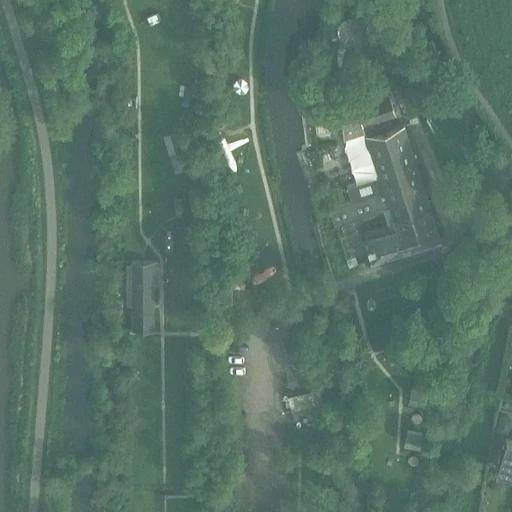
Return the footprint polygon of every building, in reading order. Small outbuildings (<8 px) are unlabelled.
[(390,97),(356,107),(365,136),(383,190),(391,215),(396,229),(382,233),(366,238),(372,258),(441,240),(435,219),(404,125),(390,129),(387,117),(396,115),(390,97)] [(334,225),(357,218),(383,209),(377,192),(329,208),(334,225)] [(173,195),(174,208),(175,208),(175,209),(176,209),(177,209),(177,210),(177,211),(178,212),(179,212),(180,212),(181,211),(181,210),(180,209),(182,209),(182,208),(183,207),(181,194),(173,195)] [(172,243),(173,231),(173,230),(172,229),(170,229),(171,228),(171,227),(170,226),(170,225),(169,225),(168,225),(167,226),(167,227),(167,228),(166,229),(165,229),(165,230),(164,243),(172,243)] [(157,262),(132,262),(132,330),(152,330),(152,277),(158,277),(157,262)] [(426,390),(412,387),(410,399),(424,402),(426,390)] [(414,413),(413,414),(412,415),(411,417),(412,419),(413,421),(414,422),(416,422),(418,422),(420,421),(421,419),(421,417),(421,415),(420,414),(418,413),(416,412),(414,413)] [(422,434),(407,431),(405,443),(420,445),(422,434)] [(511,472),(511,439),(505,437),(496,467),(511,472)] [(411,455),(410,456),(409,458),(408,459),(409,461),(410,463),(411,464),(413,464),(415,464),(417,463),(418,461),(418,459),(418,458),(417,456),(415,455),(413,455),(411,455)]
